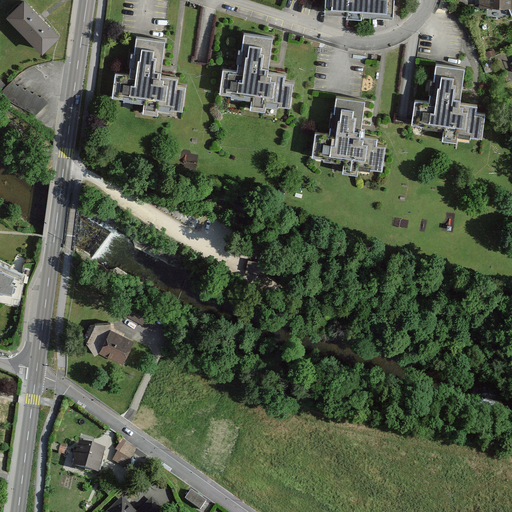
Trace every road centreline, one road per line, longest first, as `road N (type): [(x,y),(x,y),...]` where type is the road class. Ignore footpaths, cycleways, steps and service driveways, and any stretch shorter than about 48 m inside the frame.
road 1 (tertiary): [(36,371),(87,0)]
road 2 (track): [(158,362),(285,414),(511,464)]
road 3 (residential): [(241,511),(36,371)]
road 4 (residential): [(429,0),(408,28),(359,42),(222,0)]
road 5 (track): [(76,171),(162,217),(241,274)]
road 6 (tertiary): [(17,511),(36,371)]
